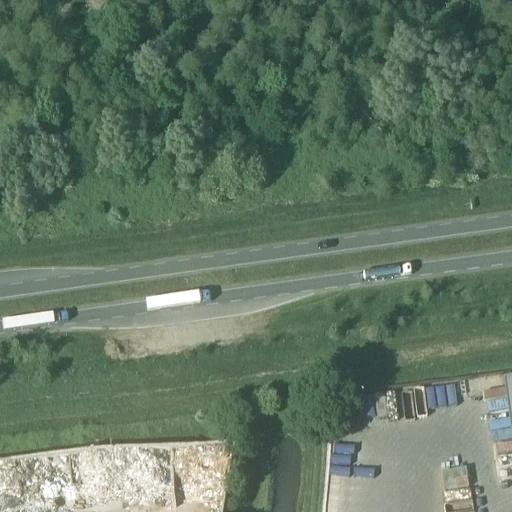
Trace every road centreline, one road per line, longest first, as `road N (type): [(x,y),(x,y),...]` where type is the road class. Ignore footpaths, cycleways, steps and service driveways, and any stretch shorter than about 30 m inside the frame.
road 1 (primary): [(511,223),(0,294)]
road 2 (primary): [(0,330),(511,259)]
